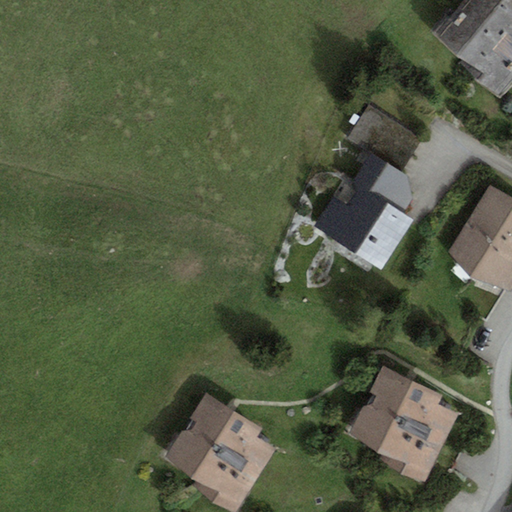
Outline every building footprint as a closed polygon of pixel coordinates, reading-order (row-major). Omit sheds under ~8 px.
[(511,0),(464,0),(436,33),(465,58),(460,64),(500,97),(511,82),(511,0)] [(317,231),(382,272),(415,220),(404,213),(413,199),(408,175),(402,171),(423,137),(367,103),(346,137),(365,149),(347,178),(347,184),(317,231)] [(470,278),(510,292),(511,288),(511,198),(490,185),(448,251),(470,278)] [(383,365),(349,435),(383,451),(379,460),(425,482),(458,414),(439,404),(443,395),(383,365)] [(206,391),(165,457),(200,478),(195,488),(235,511),(236,511),(276,447),(259,437),(265,427),(206,391)]
